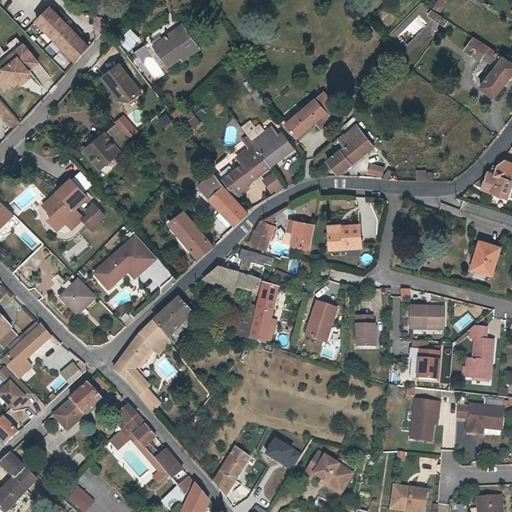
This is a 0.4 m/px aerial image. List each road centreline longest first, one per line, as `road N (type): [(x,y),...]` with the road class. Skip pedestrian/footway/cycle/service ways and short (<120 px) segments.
road 1 (residential): [(397,186),(313,184),(254,217),(99,363)]
road 2 (residential): [(511,306),(387,277),(397,186)]
road 3 (residential): [(0,156),(102,46),(132,0)]
road 4 (residential): [(225,511),(99,363)]
road 5 (residential): [(511,130),(459,188),(397,186)]
road 6 (residential): [(0,456),(99,363)]
road 7 (residential): [(99,363),(0,271)]
